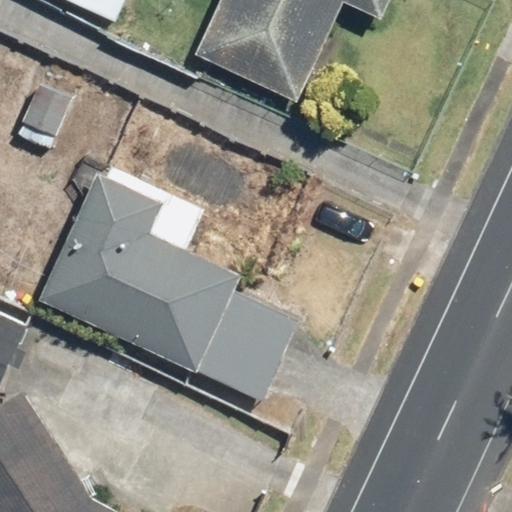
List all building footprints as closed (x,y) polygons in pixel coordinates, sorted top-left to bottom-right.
[(43,0),(107,30),(120,0),(43,0)] [(222,0),(195,61),(294,104),(338,4),(374,19),(382,0),(222,0)] [(76,213),(35,302),(262,405),(303,316),(178,259),(199,216),(100,168),(78,214),(76,213)] [(0,322),(0,380),(21,332),(0,322)] [(0,511),(118,511),(82,492),(19,394),(0,405),(0,511)]
